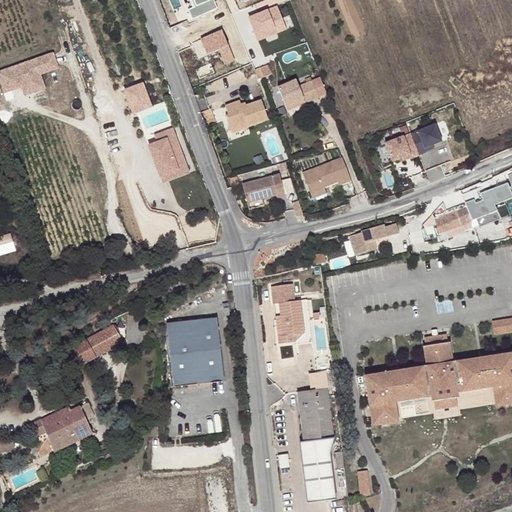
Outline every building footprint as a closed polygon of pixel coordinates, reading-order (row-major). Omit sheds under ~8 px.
[(214,0),(209,0),(196,5),(189,9),(193,19),(218,7),(214,0)] [(277,6),(268,8),(278,33),(287,29),(277,6)] [(268,8),(248,17),(258,41),(278,33),(268,8)] [(222,29),(200,38),(207,54),(219,48),(229,44),(222,29)] [(229,44),(219,48),(226,64),(235,60),(229,44)] [(55,51),(0,69),(0,83),(3,93),(22,88),(25,96),(48,89),(43,75),(60,68),(55,51)] [(264,66),(249,71),(252,81),(267,75),(264,66)] [(275,89),(283,108),(302,100),(297,88),(294,81),(275,89)] [(143,82),(124,89),(132,115),(154,107),(143,82)] [(311,83),(303,86),(310,103),(318,100),(311,83)] [(302,100),(283,108),(286,114),(310,103),(303,86),(297,88),(302,100)] [(219,119),(225,132),(242,126),(243,129),(263,122),(256,104),(237,111),(234,103),(220,109),(224,118),(219,119)] [(206,110),(198,113),(203,127),(211,124),(206,110)] [(242,126),(225,132),(227,138),(244,131),(243,129),(242,126)] [(418,157),(409,136),(406,126),(399,129),(402,138),(385,145),(392,163),(400,159),(409,156),(410,160),(418,157)] [(409,136),(418,157),(425,154),(424,149),(432,146),(440,143),(434,126),(409,136)] [(154,134),(157,141),(168,136),(180,170),(161,177),(162,183),(191,173),(173,127),(154,134)] [(157,141),(148,144),(161,177),(180,170),(168,136),(157,141)] [(349,184),(341,161),(301,176),(308,195),(321,190),(335,185),(337,189),(349,184)] [(280,174),(242,184),(246,202),(252,201),(273,196),(276,195),(277,198),(285,196),(280,174)] [(324,196),(321,190),(308,195),(310,201),(324,196)] [(453,204),(464,201),(462,191),(450,194),(453,204)] [(475,201),(466,205),(467,207),(466,208),(471,222),(497,213),(492,198),(476,204),(475,201)] [(466,208),(457,212),(461,226),(471,222),(466,208)] [(436,226),(439,234),(461,226),(457,212),(455,212),(434,220),(436,226)] [(436,226),(434,220),(433,217),(431,219),(426,224),(422,228),(422,231),(436,226)] [(391,223),(388,224),(391,234),(394,234),(394,230),(398,228),(396,223),(391,223)] [(388,224),(357,234),(358,238),(357,246),(385,238),(385,237),(391,235),(391,234),(388,224)] [(461,226),(439,234),(440,240),(463,232),(461,226)] [(0,255),(19,250),(13,232),(0,235),(0,255)] [(293,290),(271,292),(273,310),(280,309),(281,322),(283,341),(278,342),(279,350),(296,348),(295,341),(304,339),(300,307),(288,308),(288,300),(294,299),(293,290)] [(295,341),(296,348),(296,352),(312,349),(307,306),(300,307),(304,339),(295,341)] [(511,318),(492,321),(494,335),(511,332),(511,318)] [(223,319),(170,328),(180,392),(231,384),(223,319)] [(116,331),(78,352),(87,369),(126,347),(116,331)] [(423,346),(426,367),(365,376),(372,427),(399,423),(396,408),(394,408),(393,403),(431,397),(432,402),(434,401),(435,409),(457,406),(456,398),(458,397),(458,393),(495,387),(496,392),(493,392),(495,407),(511,404),(511,352),(452,362),(449,342),(447,343),(446,334),(442,335),(424,338),(425,346),(423,346)] [(326,379),(308,381),(310,398),(328,396),(326,379)] [(334,445),(328,396),(310,398),(297,399),(304,449),(300,449),(308,509),(335,506),(329,461),(334,445)] [(76,404),(55,415),(68,443),(89,433),(84,421),(79,410),(76,404)] [(87,406),(79,410),(84,421),(92,418),(87,406)] [(55,415),(54,413),(37,420),(44,434),(46,438),(35,452),(38,458),(68,443),(55,415)] [(44,434),(37,420),(27,425),(33,439),(44,434)] [(0,452),(10,452),(9,441),(0,441),(0,452)] [(343,460),(335,461),(338,477),(344,476),(343,460)] [(288,461),(278,462),(280,476),(290,474),(288,461)] [(367,470),(357,472),(360,496),(370,495),(367,470)]
